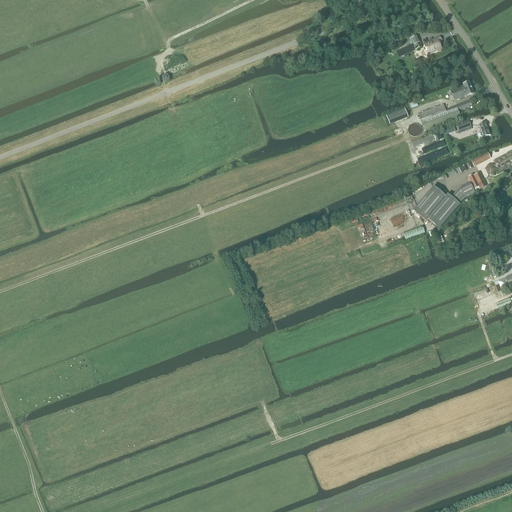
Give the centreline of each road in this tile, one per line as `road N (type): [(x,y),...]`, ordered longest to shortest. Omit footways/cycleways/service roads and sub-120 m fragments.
road 1 (track): [(493,87),(415,112),(403,126),(407,142),(0,293)]
road 2 (unclassified): [(0,157),(328,30),(377,0)]
road 3 (track): [(278,441),(496,360)]
road 4 (tertiary): [(511,113),(439,0)]
road 5 (track): [(0,391),(42,511)]
